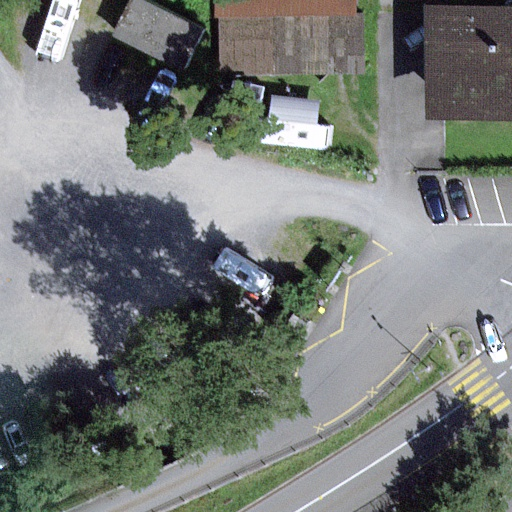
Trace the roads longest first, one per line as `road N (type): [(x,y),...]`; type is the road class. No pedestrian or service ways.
road 1 (unclassified): [(511,283),(482,263),(446,262),(303,412),(260,441),(101,511)]
road 2 (tertiary): [(511,368),(296,511)]
